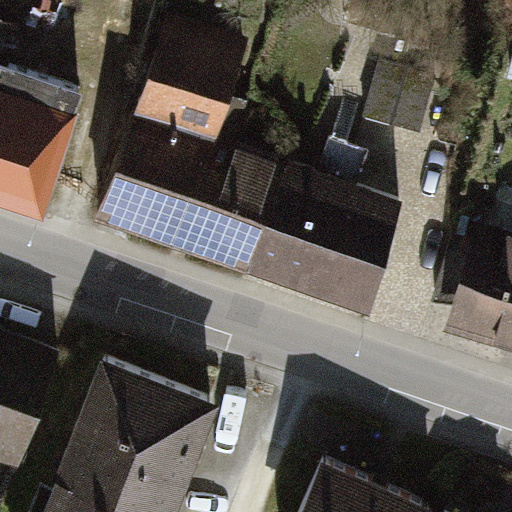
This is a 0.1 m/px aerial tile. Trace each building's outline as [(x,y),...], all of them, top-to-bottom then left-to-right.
[(162,0),(75,0),(61,46),(140,71),(162,0)] [(235,40),(170,22),(147,105),(212,123),(235,40)] [(428,124),(444,66),(387,52),(372,110),(428,124)] [(69,105),(0,82),(0,184),(39,197),(69,105)] [(280,159),(134,115),(102,220),(248,265),(280,159)] [(409,207),(291,166),(257,263),(376,304),(409,207)] [(511,245),(475,234),(447,323),(511,343),(511,245)] [(57,355),(0,335),(0,452),(21,460),(57,355)] [(170,511),(211,402),(100,362),(45,511),(170,511)] [(425,511),(427,509),(318,465),(299,511),(425,511)]
